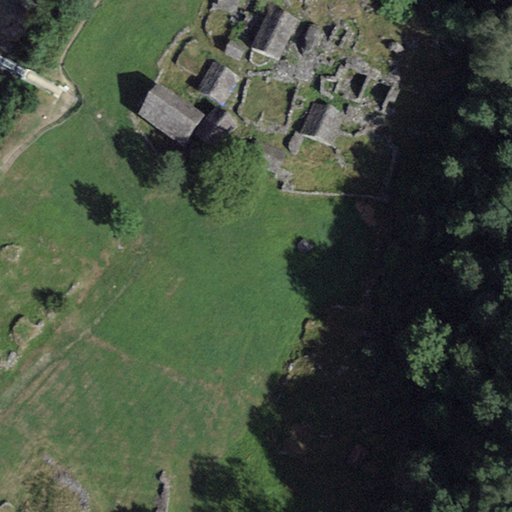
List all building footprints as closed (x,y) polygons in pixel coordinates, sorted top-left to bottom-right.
[(242,0),(218,0),(216,7),(236,15),(242,0)] [(297,21),(276,11),(258,50),(279,60),(297,21)] [(232,41),(225,54),(239,61),(246,48),(232,41)] [(239,77),(214,63),(198,93),(223,107),(239,77)] [(205,116),(158,85),(135,120),(182,151),(194,133),(205,116)] [(344,116),(311,104),(299,134),(332,147),(344,116)] [(205,116),(194,133),(205,144),(224,123),(214,111),(205,116)] [(286,153),(258,140),(254,148),(237,140),(230,154),(276,176),(286,153)]
